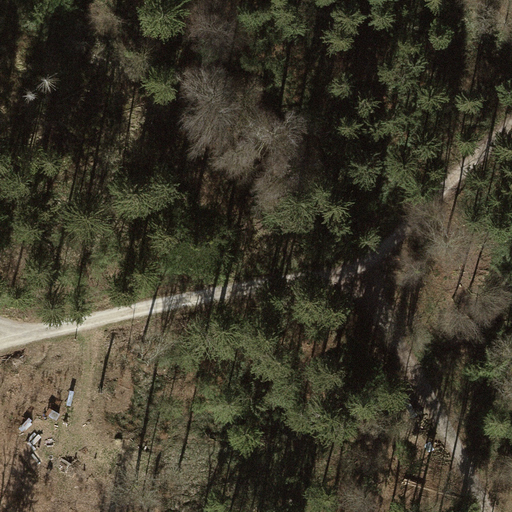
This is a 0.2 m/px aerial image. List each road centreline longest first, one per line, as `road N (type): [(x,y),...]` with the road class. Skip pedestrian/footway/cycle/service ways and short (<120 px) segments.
road 1 (track): [(0,338),(185,291),(347,280)]
road 2 (track): [(485,511),(385,325),(347,280)]
road 3 (track): [(347,280),(511,127)]
